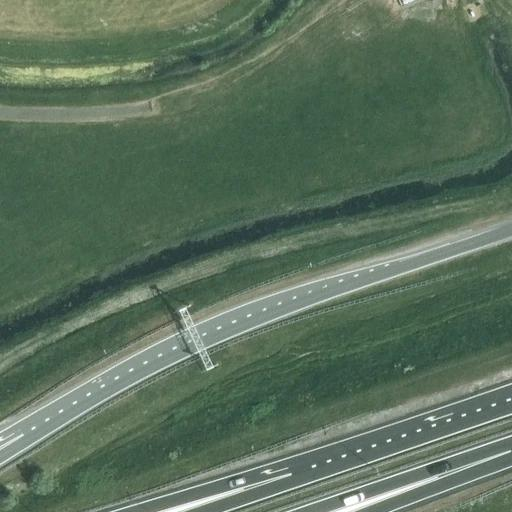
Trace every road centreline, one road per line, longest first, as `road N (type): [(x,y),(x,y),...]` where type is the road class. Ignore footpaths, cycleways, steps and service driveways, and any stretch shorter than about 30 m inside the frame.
road 1 (trunk): [(511,228),(205,336),(34,430)]
road 2 (trunk): [(317,511),(511,444)]
road 3 (trunk): [(511,402),(317,467)]
road 4 (trunk): [(317,467),(142,511)]
road 5 (trunk): [(375,511),(511,460)]
